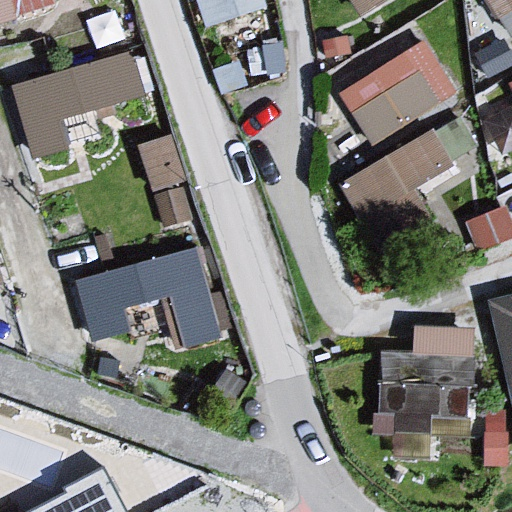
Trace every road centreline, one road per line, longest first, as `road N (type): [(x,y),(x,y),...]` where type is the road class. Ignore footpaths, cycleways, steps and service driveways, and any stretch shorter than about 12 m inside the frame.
road 1 (unclassified): [(342,508),(313,467),(289,404),(159,0)]
road 2 (track): [(313,467),(184,442),(0,375)]
